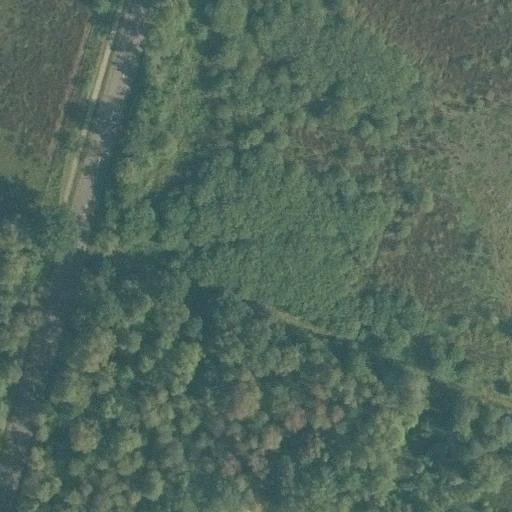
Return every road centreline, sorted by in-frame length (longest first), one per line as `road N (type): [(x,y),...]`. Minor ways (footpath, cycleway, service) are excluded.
road 1 (tertiary): [(0,510),(144,0)]
road 2 (track): [(75,242),(511,406)]
road 3 (track): [(130,260),(52,511)]
